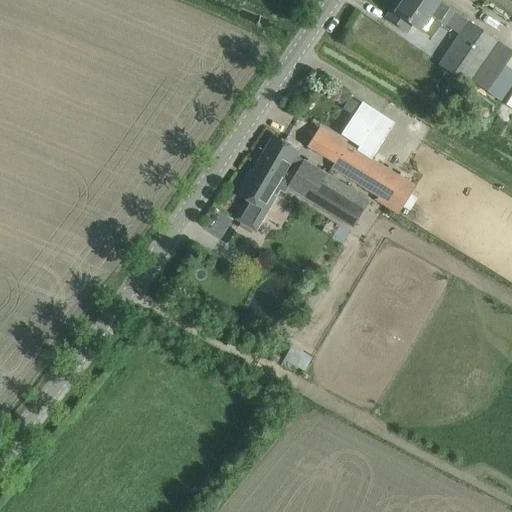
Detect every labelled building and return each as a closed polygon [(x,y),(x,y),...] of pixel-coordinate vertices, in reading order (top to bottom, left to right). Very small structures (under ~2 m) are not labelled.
[(438,2),(435,0),(398,0),(386,18),(406,32),(410,25),(419,31),(429,15),(443,24),(452,11),(438,2)] [(494,42),(467,23),(437,65),(464,84),(494,42)] [(380,115),(369,108),(348,140),(360,147),(380,115)] [(398,215),(417,183),(318,126),(307,145),(335,161),(332,166),(380,193),(375,201),(398,215)] [(295,155),(298,151),(272,136),(255,166),(289,185),(304,160),(295,155)] [(351,234),(348,232),(367,200),(304,160),(289,185),(255,166),(247,179),(244,178),(235,194),(251,203),(249,207),(264,216),(279,190),(283,193),(287,187),(340,219),(336,225),(328,220),(321,232),(331,238),(324,250),(337,257),(351,234)]
